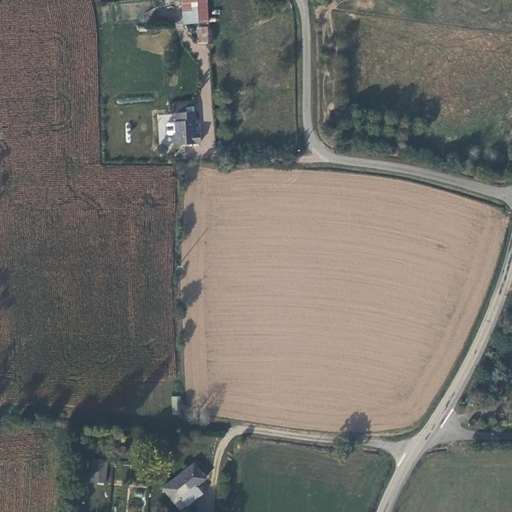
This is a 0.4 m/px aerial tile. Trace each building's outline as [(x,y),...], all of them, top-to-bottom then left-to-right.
[(206,0),(180,0),(183,25),(209,23),(206,0)] [(209,26),(197,26),(197,43),(208,43),(209,26)] [(189,105),(170,107),(171,115),(163,116),(161,118),(161,127),(163,129),(168,128),(169,139),(195,137),(194,126),(188,127),(187,123),(189,124),(188,115),(190,114),(189,105)] [(180,415),(180,396),(172,396),(171,414),(180,415)] [(85,456),(84,482),(99,482),(100,456),(85,456)] [(202,475),(189,458),(157,483),(170,500),(202,475)]
